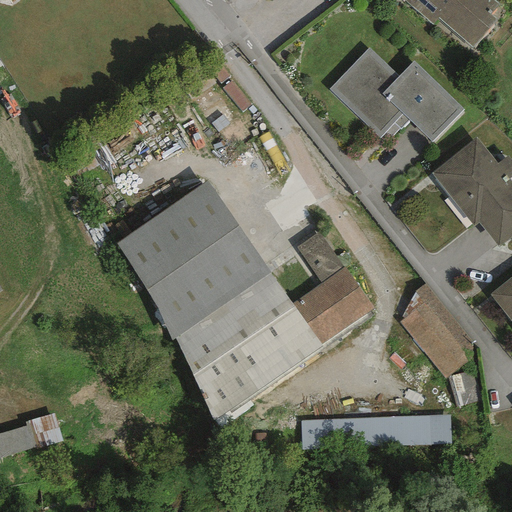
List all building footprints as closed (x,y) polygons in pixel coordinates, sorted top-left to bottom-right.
[(438,19),(471,48),(496,19),(490,14),(498,5),(492,0),(401,0),(431,26),(438,19)] [(398,77),(368,48),(328,89),(379,138),(385,132),(392,136),(408,120),(431,142),(463,109),(413,61),(398,77)] [(478,223),(497,248),(511,235),(511,183),(508,179),(511,176),(511,162),(507,156),(497,163),(475,138),(430,173),(473,226),(478,223)] [(270,273),(206,181),(116,244),(146,291),(171,341),(174,339),(270,273)] [(343,267),(318,233),(297,248),(321,282),(343,267)] [(321,282),(292,303),(321,345),(373,308),(343,267),(321,282)] [(270,273),(174,339),(212,421),(322,346),(321,345),(292,303),(270,273)] [(511,276),(489,295),(511,323),(511,276)] [(472,343),(424,283),(415,290),(401,317),(402,319),(399,322),(445,379),(467,361),(461,350),(472,343)] [(450,415),(300,421),(301,451),(451,445),(450,415)] [(0,459),(62,443),(55,418),(0,431),(0,459)]
